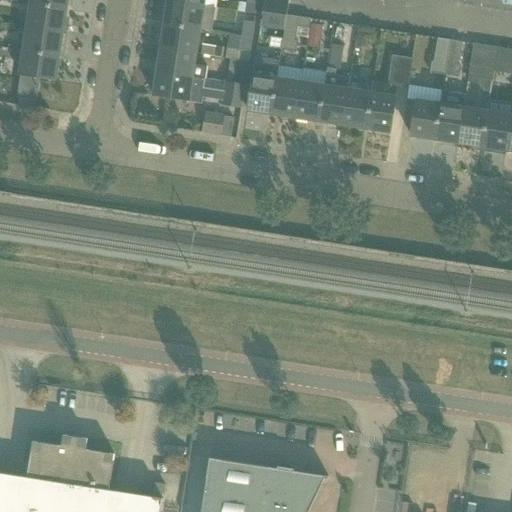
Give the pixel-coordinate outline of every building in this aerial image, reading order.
[(31,0),(31,4),(66,9),(67,0),(31,0)] [(265,0),(261,27),(284,31),(287,15),(289,4),(268,0),(265,0)] [(164,24),(200,30),(204,6),(168,1),(164,24)] [(27,27),(63,33),(66,9),(31,4),(27,27)] [(311,19),(287,15),(284,31),(281,50),(297,52),(298,42),(296,41),(298,27),(309,29),(311,19)] [(242,36),(252,38),(255,23),(244,22),(242,36)] [(161,48),(196,54),(200,30),(164,24),(161,48)] [(23,51),(59,56),(63,33),(27,27),(23,51)] [(356,47),(368,48),(370,31),(358,29),(356,47)] [(231,59),(249,62),(252,38),(242,36),(229,34),(226,59),(231,59)] [(308,37),(307,47),(319,49),(321,39),(308,37)] [(416,37),(414,48),(430,51),(432,40),(416,37)] [(430,73),(445,75),(450,40),(438,38),(434,62),(432,62),(430,73)] [(445,75),(459,78),(461,67),(459,66),(463,42),(450,40),(445,75)] [(470,80),(479,82),(479,79),(492,81),(493,81),(494,71),(498,48),(474,44),(469,77),(470,77),(470,80)] [(332,45),(330,57),(342,59),(344,46),(332,45)] [(214,47),(213,56),(221,58),(222,48),(214,47)] [(157,72),(205,79),(207,67),(194,65),(196,54),(161,48),(157,72)] [(494,71),(511,74),(511,50),(498,48),(494,71)] [(20,75),(55,81),(59,56),(23,51),(20,75)] [(388,85),(408,88),(413,59),(393,56),(388,85)] [(256,57),(247,110),(271,114),(277,79),(279,61),(256,57)] [(227,83),(245,86),(249,62),(231,59),(227,82),(227,83)] [(327,77),(326,77),(319,122),(343,125),(350,78),(336,76),(336,71),(328,69),(327,77)] [(157,72),(153,96),(201,104),(202,97),(208,98),(209,91),(214,92),(215,81),(205,79),(157,72)] [(271,114),(295,118),(300,83),(277,79),(271,114)] [(226,83),(222,105),(241,108),(245,86),(227,83),(226,83)] [(295,118),(319,122),(324,86),(300,83),(295,118)] [(348,90),(343,125),(366,129),(372,94),(348,90)] [(434,139),(458,143),(464,108),(466,96),(442,92),(442,97),(441,97),(434,139)] [(366,129),(391,133),(396,98),(372,94),(366,129)] [(410,136),(434,139),(441,97),(431,95),(430,103),(416,101),(410,136)] [(458,143),(482,147),(487,112),(464,108),(458,143)] [(487,112),(482,147),(506,150),(511,115),(487,112)] [(223,117),(220,136),(231,138),(234,119),(223,117)] [(0,511),(160,511),(163,499),(109,490),(114,455),(86,450),(87,439),(63,436),(62,446),(33,442),(27,477),(0,473),(0,511)] [(201,511),(308,511),(325,478),(328,479),(328,477),(294,472),(294,469),(278,467),(277,469),(210,458),(201,511)] [(155,483),(153,493),(164,495),(165,485),(155,483)]
